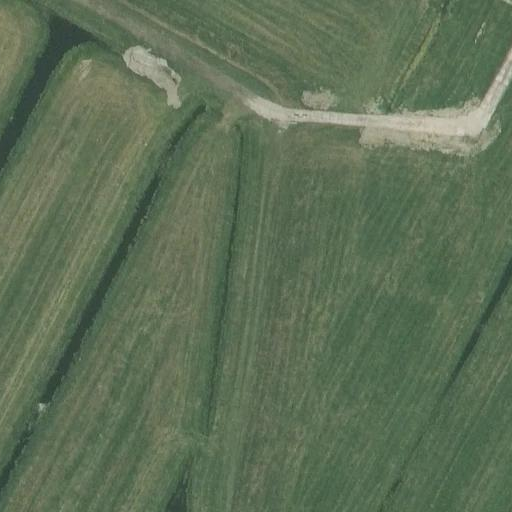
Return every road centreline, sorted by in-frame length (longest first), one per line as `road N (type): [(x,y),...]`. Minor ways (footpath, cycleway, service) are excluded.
road 1 (track): [(228,467),(283,117)]
road 2 (track): [(511,70),(493,105),(467,125),(283,117)]
road 3 (track): [(283,117),(81,0)]
